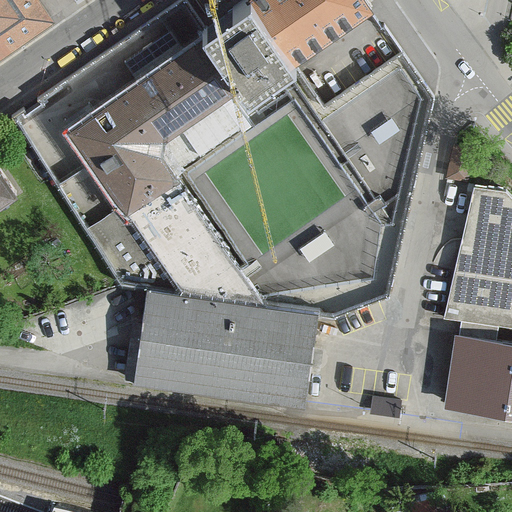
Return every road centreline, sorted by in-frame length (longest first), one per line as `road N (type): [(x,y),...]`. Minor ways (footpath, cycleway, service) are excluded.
road 1 (residential): [(471,69),(447,113),(404,352)]
road 2 (residential): [(0,86),(125,0)]
